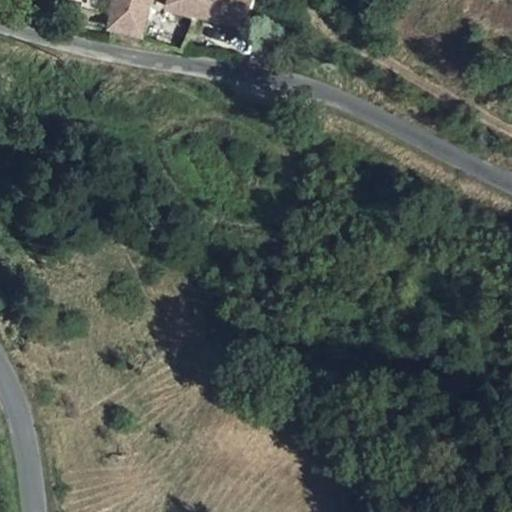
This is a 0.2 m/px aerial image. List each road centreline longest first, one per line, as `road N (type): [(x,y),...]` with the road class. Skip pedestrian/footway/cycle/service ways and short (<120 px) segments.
road 1 (tertiary): [(511,189),(345,105),(228,78),(70,58),(0,32)]
road 2 (track): [(511,136),(343,38),(298,0)]
road 3 (tertiary): [(0,364),(30,453),(38,511)]
